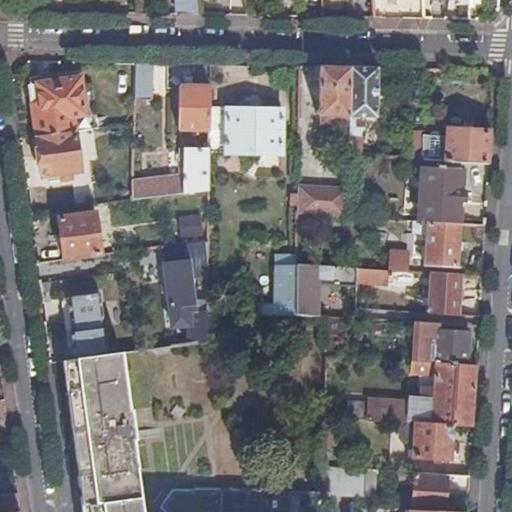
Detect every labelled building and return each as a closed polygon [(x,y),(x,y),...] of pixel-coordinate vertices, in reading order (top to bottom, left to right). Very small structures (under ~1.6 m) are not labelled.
[(199,0),(178,0),(180,17),(201,17),(199,0)] [(137,66),(136,103),(152,103),(154,66),(137,66)] [(351,70),(321,69),(320,119),(339,119),(339,126),(350,126),(351,70)] [(350,158),(362,159),(363,133),(365,133),(366,120),(378,120),(379,71),(351,70),(350,126),(350,158)] [(35,116),(39,141),(78,135),(95,132),(93,117),(88,118),(82,81),(79,81),(79,78),(78,77),(61,79),(60,81),(60,84),(31,88),(34,108),(42,107),(43,115),(35,116)] [(212,111),(212,90),(182,89),(181,132),(211,132),(212,111)] [(283,158),(285,112),(212,111),(211,132),(211,152),(211,156),(283,158)] [(448,132),(445,164),(490,167),(492,134),(448,132)] [(78,135),(39,141),(44,180),(62,177),(63,184),(74,182),(73,175),(83,174),(78,135)] [(410,137),(409,162),(439,164),(440,157),(417,156),(418,152),(423,152),(424,135),(410,135),(410,137)] [(167,181),(135,184),(135,202),(135,203),(210,193),(211,156),(211,152),(187,152),(186,186),(168,187),(167,181)] [(413,220),(412,225),(415,225),(461,228),(465,173),(423,170),(419,221),(413,220)] [(349,190),(299,187),(299,197),(298,210),(298,218),(349,220),(349,190)] [(65,263),(103,258),(97,216),(61,221),(65,263)] [(175,236),(199,236),(199,217),(175,217),(175,236)] [(461,228),(415,225),(414,237),(428,238),(426,269),(458,271),(461,228)] [(209,244),(164,250),(173,330),(191,329),(190,347),(207,345),(208,319),(208,315),(197,315),(191,264),(209,262),(209,244)] [(392,255),(390,274),(409,275),(410,256),(392,255)] [(353,279),(358,280),(359,272),(298,268),(298,270),(296,320),(300,319),(319,320),(321,280),(332,281),(332,284),(353,285),(353,279)] [(296,320),(298,270),(277,270),(276,320),(296,320)] [(389,288),(390,274),(359,272),(358,280),(364,280),(364,286),(389,288)] [(429,317),(459,319),(462,278),(432,277),(429,317)] [(235,319),(235,310),(208,309),(208,315),(208,319),(235,319)] [(327,342),(336,343),(345,343),(346,322),(327,321),(327,342)] [(418,326),(415,366),(418,366),(420,339),(432,340),(432,347),(438,347),(439,334),(439,327),(418,326)] [(469,336),(439,334),(438,347),(432,347),(432,340),(420,339),(418,366),(467,369),(469,336)] [(71,364),(64,365),(79,481),(78,481),(82,511),(323,511),(324,504),(324,496),(247,495),(246,509),(236,509),(235,511),(224,511),(225,495),(174,494),(160,511),(142,511),(137,473),(138,473),(134,444),(136,444),(133,414),(131,415),(123,356),(71,364)] [(349,406),(348,423),(395,426),(406,426),(453,429),(473,430),(477,370),(467,369),(418,366),(415,366),(414,366),(413,377),(436,379),(435,391),(423,390),(422,403),(434,404),(433,419),(411,417),(412,406),(370,404),(370,407),(349,406)] [(453,429),(406,426),(402,431),(401,441),(407,446),(411,446),(411,456),(415,456),(415,462),(451,464),(452,446),(454,446),(455,432),(453,432),(453,429)] [(324,496),(324,504),(336,505),(336,500),(364,501),(365,473),(324,471),(324,496)] [(364,511),(376,511),(377,474),(375,474),(365,473),(364,501),(364,511)] [(417,477),(404,476),(399,476),(399,488),(415,490),(413,511),(414,511),(445,511),(447,494),(469,496),(470,480),(449,479),(448,481),(416,479),(417,477)] [(18,511),(16,497),(0,499),(0,511),(18,511)]
